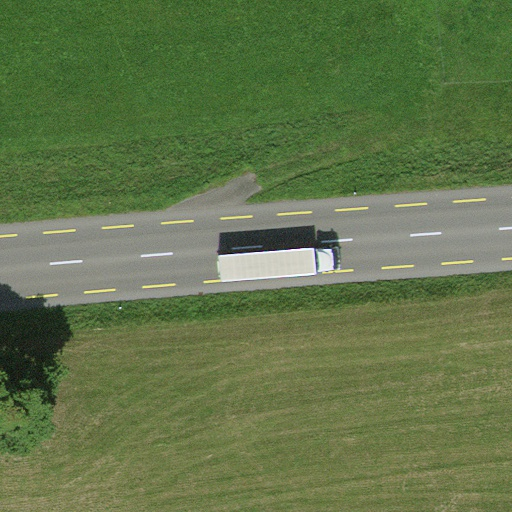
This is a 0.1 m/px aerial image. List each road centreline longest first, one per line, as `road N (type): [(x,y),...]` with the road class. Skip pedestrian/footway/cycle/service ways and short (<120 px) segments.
road 1 (primary): [(0,271),(511,232)]
road 2 (track): [(419,137),(305,163),(230,196),(130,260)]
